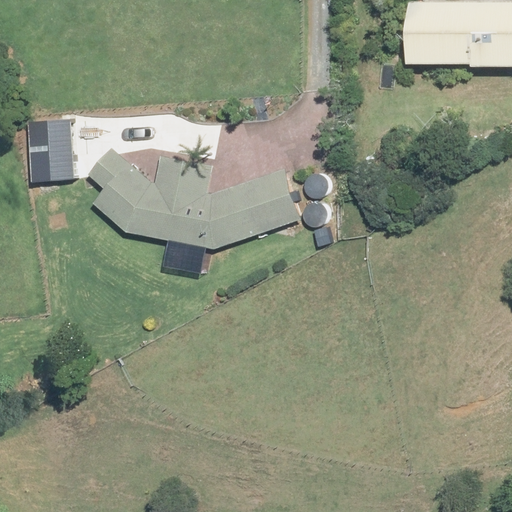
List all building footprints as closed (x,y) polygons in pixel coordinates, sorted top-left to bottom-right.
[(511,66),(511,4),(418,3),(417,64),(511,66)] [(58,162),(64,162),(80,162),(80,140),(39,142),(38,161),(58,162)] [(223,253),(306,217),(286,174),(220,196),(220,161),(160,160),(159,188),(119,150),(95,175),(113,192),(100,205),(133,236),(223,253)] [(57,196),(58,162),(38,161),(37,196),(57,196)] [(333,176),(308,184),(314,201),(339,193),(333,176)]
